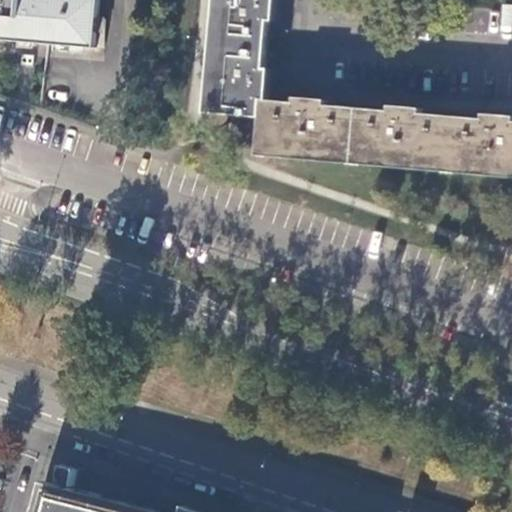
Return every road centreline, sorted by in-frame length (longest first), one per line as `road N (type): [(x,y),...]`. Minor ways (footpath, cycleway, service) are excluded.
road 1 (secondary): [(511,430),(60,262)]
road 2 (secondary): [(0,386),(371,511)]
road 3 (residential): [(303,0),(300,29),(320,53),(511,69)]
